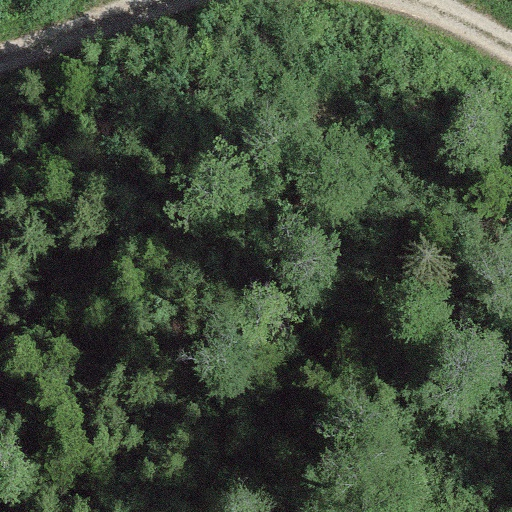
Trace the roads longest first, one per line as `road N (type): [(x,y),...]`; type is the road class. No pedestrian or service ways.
road 1 (track): [(0,76),(97,31),(198,0)]
road 2 (track): [(386,0),(511,42)]
